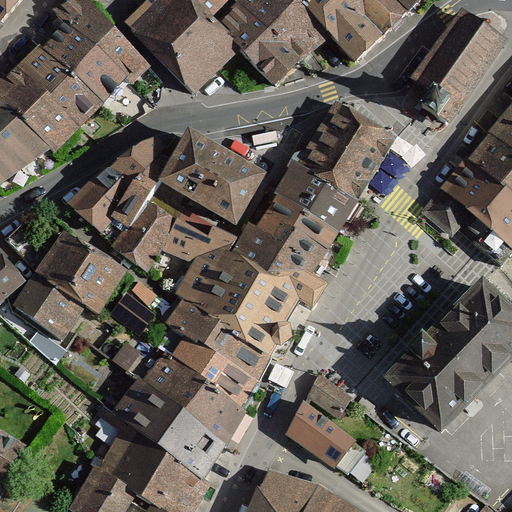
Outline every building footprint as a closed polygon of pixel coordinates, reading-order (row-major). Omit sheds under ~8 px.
[(0,0),(0,25),(22,0),(0,0)] [(84,0),(74,0),(51,13),(62,28),(127,83),(147,66),(84,0)] [(143,0),(122,23),(195,98),(242,52),(217,24),(210,19),(230,0),(143,0)] [(232,0),(231,2),(237,7),(307,68),(329,38),(316,19),(299,0),(232,0)] [(299,0),(316,19),(335,0),(299,0)] [(329,38),(354,72),(422,0),(335,0),(316,19),(329,38)] [(237,7),(217,24),(242,52),(278,91),(307,68),(237,7)] [(467,12),(418,77),(433,89),(420,106),(433,117),(447,127),(462,107),(464,104),(509,44),(467,12)] [(127,83),(62,28),(41,52),(102,108),(127,83)] [(36,48),(15,70),(82,127),(102,108),(41,52),(36,48)] [(10,67),(0,78),(0,100),(56,155),(82,127),(15,70),(10,67)] [(0,191),(56,155),(0,100),(0,191)] [(336,106),(299,162),(361,201),(395,142),(336,106)] [(511,109),(490,136),(511,154),(511,109)] [(265,177),(187,130),(173,152),(155,181),(234,230),(265,177)] [(470,160),(511,195),(511,154),(490,136),(470,160)] [(173,152),(156,138),(117,158),(155,181),(173,152)] [(133,221),(155,181),(117,158),(91,182),(133,221)] [(294,159),(273,197),(277,199),(340,236),(361,201),(299,162),(294,159)] [(466,159),(442,189),(472,214),(511,247),(511,195),(470,160),(466,159)] [(133,221),(91,182),(64,209),(109,251),(125,231),(133,221)] [(453,237),(472,214),(442,189),(423,212),(453,237)] [(329,253),(340,236),(277,199),(257,229),(273,239),(281,226),(329,253)] [(125,231),(109,251),(148,281),(165,253),(189,268),(226,253),(235,241),(213,229),(207,238),(151,205),(125,231)] [(315,277),(329,253),(281,226),(273,239),(257,229),(250,225),(232,256),(273,283),(278,273),(319,295),(326,283),(315,277)] [(62,234),(33,277),(90,313),(96,317),(123,271),(62,234)] [(232,256),(226,253),(189,268),(172,296),(181,303),(153,348),(164,355),(243,410),(281,344),(291,348),(298,336),(287,328),(299,306),(310,312),(319,295),(278,273),(273,283),(232,256)] [(0,255),(0,304),(25,281),(0,255)] [(90,313),(33,277),(12,310),(67,348),(90,313)] [(511,306),(484,279),(384,380),(441,436),(511,364),(511,306)] [(129,339),(114,358),(140,379),(156,360),(129,339)] [(243,410),(164,355),(142,384),(207,432),(228,448),(250,416),(243,410)] [(362,420),(371,406),(324,373),(307,400),(339,426),(350,410),(362,420)] [(181,470),(207,432),(142,384),(136,381),(111,413),(126,426),(181,470)] [(339,426),(307,400),(286,438),(337,474),(358,440),(339,426)] [(126,426),(99,470),(163,511),(197,511),(211,490),(181,470),(126,426)] [(0,435),(0,482),(24,451),(0,435)] [(163,511),(99,470),(93,467),(66,511),(163,511)] [(306,511),(319,488),(268,473),(247,511),(306,511)] [(357,511),(319,488),(306,511),(357,511)]
